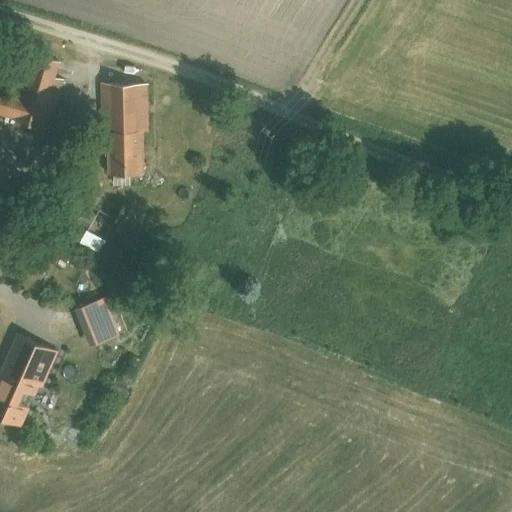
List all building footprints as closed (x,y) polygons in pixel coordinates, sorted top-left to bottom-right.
[(61,66),(30,58),(20,97),(0,91),(0,112),(15,117),(15,118),(45,126),(61,66)] [(147,84),(101,85),(103,177),(149,176),(147,84)] [(97,273),(87,300),(130,316),(140,289),(97,273)] [(49,314),(44,323),(78,340),(83,331),(49,314)] [(16,339),(0,372),(0,420),(18,429),(52,356),(16,339)]
